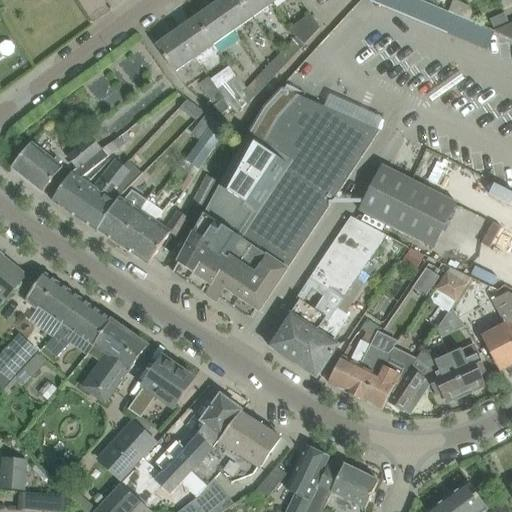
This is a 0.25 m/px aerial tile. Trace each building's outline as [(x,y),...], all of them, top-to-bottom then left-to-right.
[(79,0),(93,19),(112,7),(107,0),(79,0)] [(241,0),(222,0),(216,5),(234,31),(254,17),(241,0)] [(270,0),(241,0),(254,17),(273,3),(270,0)] [(419,0),(371,0),(371,1),(489,48),(495,31),(478,24),(449,12),(419,0)] [(478,24),(471,7),(454,0),(449,12),(478,24)] [(511,6),(511,3),(510,0),(498,0),(503,10),(511,6)] [(216,5),(196,18),(215,45),(234,31),(216,5)] [(290,29),(297,38),(304,46),(321,29),(319,27),(310,14),(290,29)] [(196,18),(177,32),(195,58),(215,45),(196,18)] [(511,23),(495,31),(511,38),(511,23)] [(177,32),(157,46),(175,72),(195,58),(177,32)] [(297,38),(281,54),(289,62),(304,46),(297,38)] [(140,45),(93,82),(109,101),(156,64),(140,45)] [(281,54),(264,72),(271,81),(289,62),(281,54)] [(271,81),(264,72),(247,89),(255,98),(271,81)] [(232,108),(238,115),(255,98),(247,89),(242,84),(237,76),(217,90),(225,99),(232,108)] [(217,90),(209,78),(199,84),(214,106),(225,99),(217,90)] [(179,263),(174,273),(203,293),(206,289),(209,290),(206,294),(218,302),(220,298),(252,319),(258,310),(260,312),(293,262),(334,201),(362,157),(380,131),(280,88),(263,105),(246,136),(243,141),(202,219),(179,262),(179,263)] [(225,99),(214,106),(221,116),(232,108),(225,99)] [(208,131),(187,160),(201,169),(228,131),(216,122),(208,131)] [(78,169),(72,172),(53,202),(68,212),(87,183),(81,179),(109,157),(126,145),(119,137),(102,149),(92,136),(67,156),(78,169)] [(32,143),(12,168),(43,192),(63,167),(32,143)] [(87,183),(68,212),(83,221),(102,192),(103,193),(108,187),(113,181),(125,167),(121,164),(116,160),(94,188),(87,183)] [(102,192),(83,221),(97,231),(116,203),(111,199),(108,197),(117,185),(122,190),(140,171),(130,161),(125,167),(113,181),(108,187),(103,193),(102,192)] [(360,211),(378,220),(434,249),(457,203),(435,192),(391,169),(384,165),(360,211)] [(439,191),(498,216),(508,192),(449,167),(439,191)] [(219,182),(207,176),(192,204),(204,210),(219,182)] [(97,231),(115,243),(137,209),(140,211),(141,211),(142,211),(148,202),(133,191),(125,201),(120,197),(116,203),(97,231)] [(140,211),(137,209),(115,243),(132,254),(154,220),(142,211),(141,211),(140,211)] [(154,220),(132,254),(149,265),(170,233),(177,237),(190,218),(178,210),(166,228),(154,220)] [(291,314),(270,347),(300,366),(337,310),(358,277),(368,262),(383,239),(352,217),(297,300),(301,303),(293,316),(291,314)] [(406,264),(417,271),(424,256),(408,248),(400,261),(392,275),(397,279),(406,264)] [(0,307),(27,275),(5,256),(0,262),(0,307)] [(368,262),(358,277),(367,284),(377,268),(368,262)] [(442,271),(429,263),(413,287),(426,295),(442,271)] [(448,273),(447,275),(444,274),(438,284),(439,284),(436,289),(453,300),(464,282),(448,273)] [(84,300),(46,274),(27,301),(38,309),(40,307),(66,326),(84,300)] [(337,310),(300,366),(318,378),(339,346),(333,342),(349,317),(346,316),(367,284),(358,277),(337,310)] [(483,333),(493,353),(502,371),(511,366),(511,293),(510,292),(492,301),(503,322),(491,328),(491,329),(483,333)] [(84,300),(66,326),(65,327),(58,332),(47,345),(58,357),(71,344),(66,339),(73,331),(95,347),(113,321),(84,300)] [(441,334),(458,324),(450,310),(438,328),(441,334)] [(342,357),(329,383),(347,392),(360,366),(361,366),(371,346),(380,327),(368,319),(361,329),(366,332),(351,361),(342,357)] [(85,390),(106,406),(149,346),(113,321),(95,347),(89,355),(103,364),(85,390)] [(0,390),(1,391),(38,351),(20,335),(0,356),(0,390)] [(360,366),(347,392),(365,401),(378,374),(388,354),(381,351),(371,346),(361,366),(360,366)] [(398,388),(418,359),(395,347),(388,354),(378,374),(365,401),(383,410),(395,386),(398,388)] [(462,349),(448,356),(466,393),(485,385),(479,370),(484,368),(478,355),(467,360),(462,349)] [(423,350),(418,359),(398,388),(388,403),(404,413),(406,411),(411,414),(432,383),(429,377),(435,375),(442,372),(437,361),(423,350)] [(15,378),(23,386),(47,363),(38,354),(15,378)] [(429,377),(432,383),(438,396),(443,393),(447,402),(466,393),(448,356),(437,361),(442,372),(435,375),(429,377)] [(129,409),(139,417),(141,418),(156,397),(173,409),(195,378),(165,357),(129,409)] [(192,472),(192,471),(216,446),(241,412),(242,411),(232,403),(234,401),(225,395),(224,397),(221,395),(203,421),(208,425),(201,435),(157,481),(171,494),(192,472)] [(192,472),(209,486),(215,480),(222,489),(230,481),(232,482),(252,475),(257,467),(260,469),(271,455),(281,438),(241,413),(242,411),(241,412),(216,446),(192,471),(192,472)] [(157,444),(134,423),(133,422),(100,460),(123,481),(157,444)] [(297,494),(288,511),(307,511),(322,479),(319,477),(329,457),(321,453),(320,449),(312,445),(309,448),(307,447),(293,477),(287,489),(297,494)] [(1,460),(0,481),(0,490),(26,492),(28,461),(1,460)] [(322,479),(307,511),(323,511),(333,493),(366,509),(379,482),(345,465),(340,475),(328,467),(322,479)] [(267,499),(288,474),(278,466),(257,491),(267,499)] [(97,511),(154,511),(161,505),(156,500),(157,498),(145,487),(150,481),(136,469),(97,511)] [(485,511),(489,510),(469,482),(428,511),(485,511)] [(24,493),(22,510),(43,511),(65,511),(66,497),(24,493)] [(200,511),(193,502),(180,511),(200,511)]
